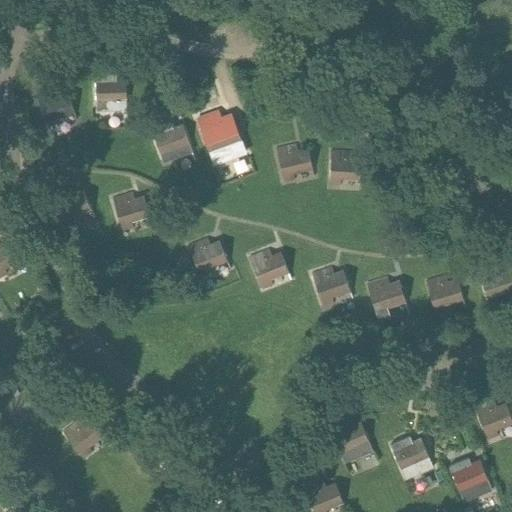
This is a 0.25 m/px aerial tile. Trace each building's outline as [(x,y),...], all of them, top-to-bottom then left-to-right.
[(107,100),(126,100),(126,79),(116,80),(116,74),(95,74),(96,108),(107,107),(107,100)] [(57,118),(74,112),(68,92),(58,95),(57,90),(37,96),(47,128),(59,124),(57,118)] [(199,118),(215,163),(244,153),(232,122),(224,125),(219,111),(199,118)] [(171,122),(151,129),(162,161),(191,151),(182,125),(173,128),(171,122)] [(293,174),(312,170),(307,149),(298,151),(296,145),(276,150),(284,183),(294,180),(293,174)] [(340,179),(360,180),(361,159),(351,159),(351,153),(330,152),(329,185),(340,186),(340,179)] [(73,217),(91,210),(83,191),(74,194),(72,189),(52,197),(65,228),(76,223),(73,217)] [(133,222),(150,217),(143,196),(134,199),(132,194),(112,199),(122,232),(135,228),(133,222)] [(209,268),(227,261),(219,241),(210,245),(208,239),(188,247),(201,278),(211,274),(209,268)] [(6,267),(21,260),(12,241),(4,246),(1,240),(0,240),(0,278),(9,274),(6,267)] [(270,279),(288,272),(280,253),(271,256),(269,251),(250,258),(262,290),(273,286),(270,279)] [(498,294),(511,289),(511,277),(509,269),(500,272),(498,266),(478,273),(488,305),(500,301),(498,294)] [(331,296),(349,290),(343,271),(333,274),(332,268),(312,275),(323,307),(334,303),(331,296)] [(445,304),(463,300),(457,279),(447,282),(446,277),(426,282),(435,315),(447,311),(445,304)] [(378,317),(407,308),(398,282),(389,285),(387,279),(367,285),(378,317)] [(23,417),(39,407),(27,389),(19,394),(16,389),(0,399),(0,402),(17,429),(27,422),(23,417)] [(496,431),(511,424),(511,419),(505,403),(496,407),(494,402),(475,409),(487,440),(498,436),(496,431)] [(89,447),(103,436),(90,418),(82,425),(78,420),(63,433),(83,459),(93,452),(89,447)] [(351,450),(368,442),(360,422),(351,426),(349,420),(329,428),(342,459),(353,455),(351,450)] [(154,465),(169,454),(156,437),(148,443),(144,438),(128,450),(148,477),(158,470),(154,465)] [(412,466),(429,459),(420,439),(411,442),(409,437),(390,445),(403,476),(414,471),(412,466)] [(488,480),(481,465),(479,460),(470,464),(468,458),(449,467),(462,497),(473,493),(471,488),(488,480)] [(325,511),(343,504),(334,483),(326,487),(323,482),(304,490),(313,511),(325,511)]
